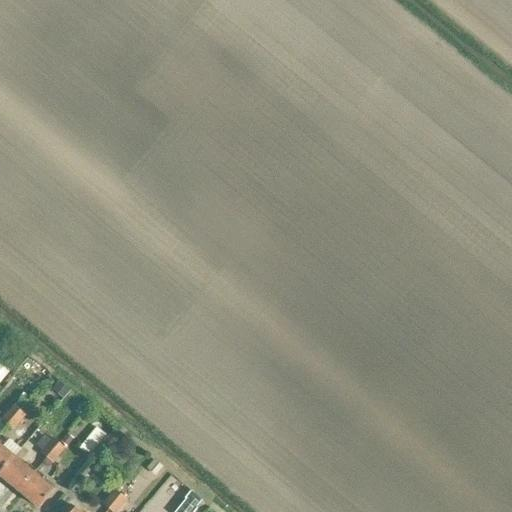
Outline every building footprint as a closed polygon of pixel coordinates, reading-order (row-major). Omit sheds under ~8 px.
[(26,417),(15,408),(8,415),(20,425),(26,417)] [(14,433),(20,425),(8,415),(2,423),(14,433)] [(80,450),(91,458),(108,437),(97,429),(80,450)] [(0,477),(15,459),(4,449),(6,446),(0,440),(0,477)] [(60,458),(66,450),(54,441),(48,448),(60,458)] [(60,458),(48,448),(42,456),(53,465),(60,458)] [(35,475),(38,472),(29,465),(27,468),(15,459),(0,477),(20,494),(35,475)] [(157,476),(163,469),(155,462),(149,470),(157,476)] [(40,510),(53,495),(55,491),(43,481),(46,478),(38,472),(35,475),(20,494),(40,510)] [(116,491),(109,499),(121,509),(127,501),(116,491)] [(109,499),(103,507),(109,511),(118,511),(121,509),(109,499)]
